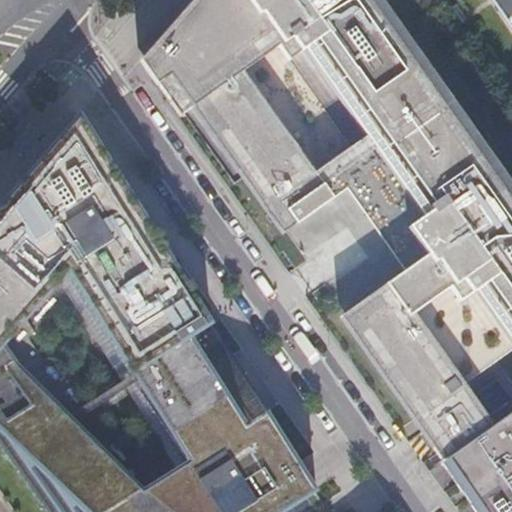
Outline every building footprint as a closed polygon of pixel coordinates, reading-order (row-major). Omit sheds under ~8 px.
[(192,0),(139,62),(156,86),(168,78),(281,236),(296,226),(286,213),(277,219),(157,50),(201,0),(192,0)] [(382,225),(386,228),(391,227),(427,278),(399,297),(388,282),(343,314),(445,459),(492,426),(463,385),(511,350),(511,193),(445,99),(375,0),(201,0),(157,50),(277,219),(286,213),(296,226),(346,190),(359,181),(384,217),(382,218),(381,221),(382,225)] [(511,0),(502,0),(511,13),(511,0)] [(168,78),(156,86),(178,117),(190,109),(168,78)] [(223,344),(74,125),(0,207),(0,480),(19,505),(86,449),(14,364),(78,295),(156,387),(223,344)] [(404,271),(388,282),(399,297),(427,278),(391,227),(386,228),(382,225),(381,221),(382,218),(384,217),(359,181),(346,190),(404,271)] [(309,511),(336,493),(223,344),(156,387),(216,466),(157,511),(140,511),(86,449),(19,505),(23,511),(309,511)] [(511,511),(511,412),(492,426),(445,459),(441,462),(476,511),(511,511)]
